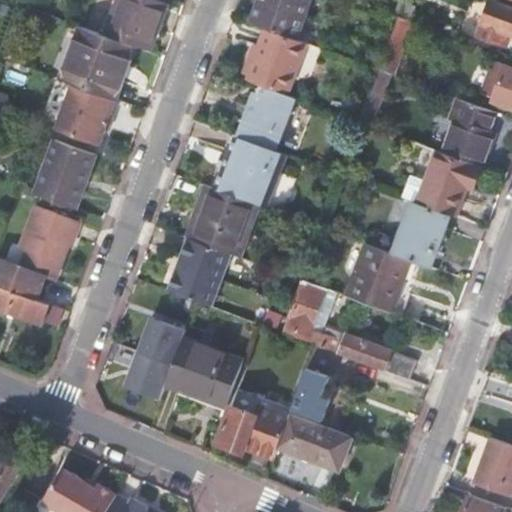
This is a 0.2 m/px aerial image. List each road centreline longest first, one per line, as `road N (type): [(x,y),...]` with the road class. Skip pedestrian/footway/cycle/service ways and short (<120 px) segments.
road 1 (unclassified): [(210,0),(58,413)]
road 2 (unclassified): [(411,511),(511,243)]
road 3 (residential): [(58,413),(247,493)]
